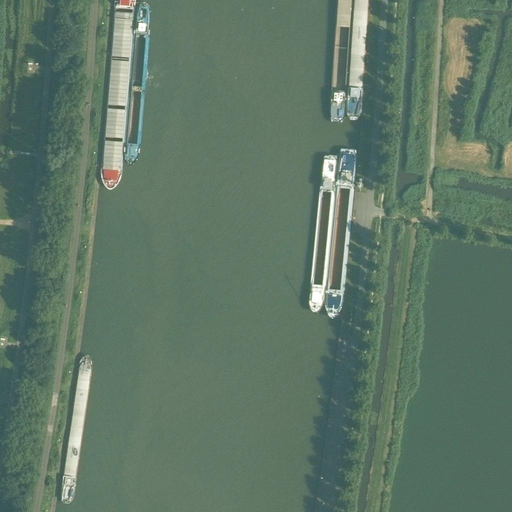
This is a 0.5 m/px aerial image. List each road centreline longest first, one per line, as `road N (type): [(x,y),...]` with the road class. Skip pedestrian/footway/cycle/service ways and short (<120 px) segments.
road 1 (unclassified): [(36,511),(69,300),(95,0)]
road 2 (unclassified): [(381,0),(354,339),(329,511)]
road 3 (track): [(511,239),(394,214)]
